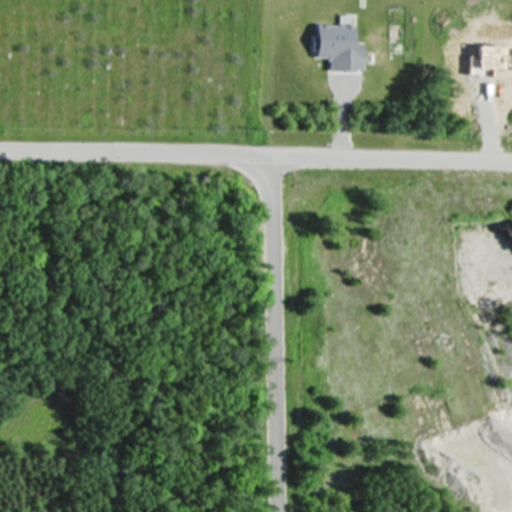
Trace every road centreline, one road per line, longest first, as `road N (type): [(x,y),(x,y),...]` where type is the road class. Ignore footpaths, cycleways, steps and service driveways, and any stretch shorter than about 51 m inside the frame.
road 1 (residential): [(0,150),(511,164)]
road 2 (residential): [(280,511),(270,162)]
